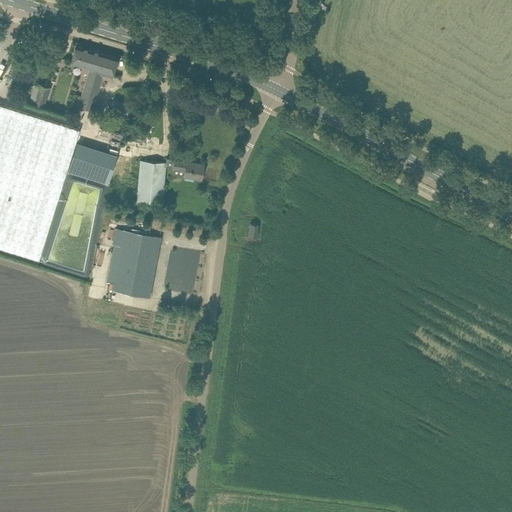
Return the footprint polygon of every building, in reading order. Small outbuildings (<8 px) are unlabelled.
[(71,62),(90,67),(82,96),(79,106),(93,110),(102,76),(104,77),(105,75),(112,77),(118,57),(76,45),(73,54),(71,62)] [(40,84),(34,104),(45,107),(47,99),(42,98),(46,85),(40,84)] [(114,99),(110,112),(130,117),(133,104),(114,99)] [(0,247),(39,259),(79,128),(0,103),(0,247)] [(70,163),(126,181),(132,161),(117,157),(116,160),(96,154),(95,157),(74,150),(70,163)] [(165,162),(140,160),(137,203),(163,205),(166,166),(174,168),(185,170),(184,176),(201,179),(204,164),(187,161),(165,158),(165,162)] [(249,236),(257,237),(258,223),(250,223),(249,236)] [(160,236),(151,234),(124,229),(116,228),(113,244),(121,246),(112,289),(149,296),(160,236)]
